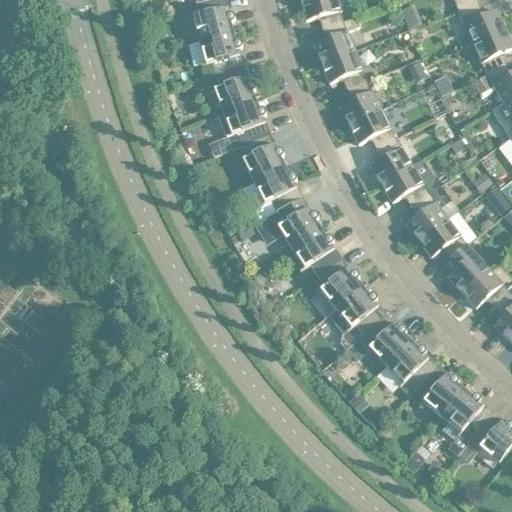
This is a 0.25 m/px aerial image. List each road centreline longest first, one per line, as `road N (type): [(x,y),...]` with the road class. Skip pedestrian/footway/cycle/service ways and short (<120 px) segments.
road 1 (tertiary): [(381,511),(270,405),(204,316),(150,219),(108,116),(75,0)]
road 2 (residential): [(511,383),(441,317),(344,186),(272,53),(263,0)]
